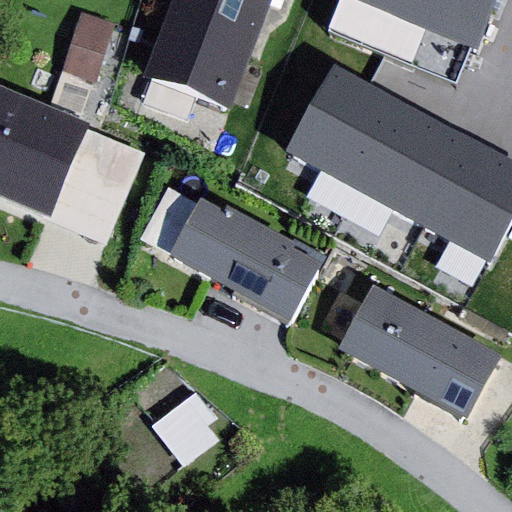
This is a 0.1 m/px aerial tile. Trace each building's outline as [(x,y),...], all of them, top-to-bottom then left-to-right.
[(183,0),(152,85),(236,116),(279,0),(183,0)] [(330,0),(328,6),(417,42),(407,66),(458,87),(468,64),(473,66),(499,0),(330,0)] [(123,26),(90,16),(72,76),(104,86),(123,26)] [(511,166),(351,77),(305,158),(498,266),(511,241),(511,166)] [(0,199),(115,250),(155,157),(0,89),(0,199)] [(208,206),(178,264),(300,327),(330,270),(208,206)] [(379,292),(344,355),(474,428),(510,365),(379,292)] [(204,395),(163,430),(197,469),(225,445),(216,434),(228,424),(204,395)]
